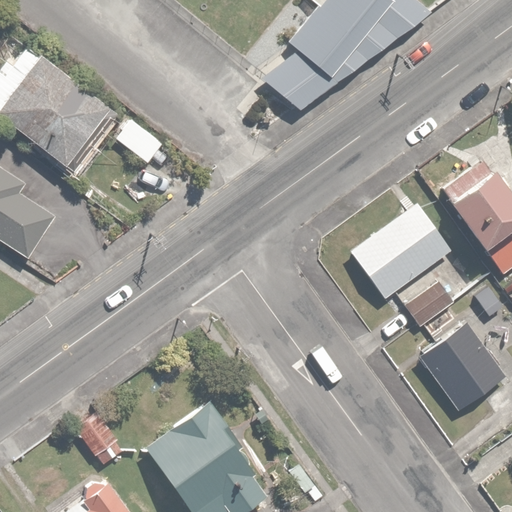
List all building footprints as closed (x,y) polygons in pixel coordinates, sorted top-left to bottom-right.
[(405,18),(382,0),(310,0),(249,74),(290,107),(405,18)] [(24,35),(0,64),(0,108),(73,167),(118,110),(24,35)] [(511,199),(478,154),(437,184),(502,272),(511,264),(511,199)] [(17,188),(24,178),(0,162),(0,235),(28,254),(55,212),(17,188)] [(452,248),(414,196),(346,245),(384,297),(452,248)] [(431,269),(399,293),(396,295),(429,340),(458,318),(447,303),(453,298),(431,269)] [(511,278),(502,285),(511,301),(511,278)] [(489,281),(472,294),(486,313),(503,301),(489,281)] [(465,318),(415,352),(453,409),(504,374),(465,318)] [(208,395),(142,441),(190,511),(240,511),(273,489),(208,395)] [(99,406),(73,425),(102,464),(128,445),(99,406)] [(128,511),(100,475),(52,511),(128,511)]
